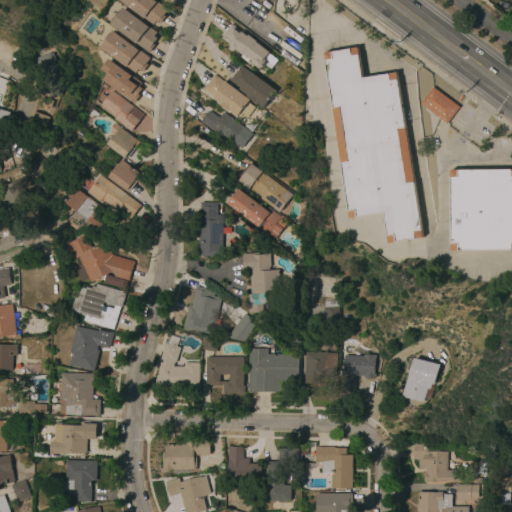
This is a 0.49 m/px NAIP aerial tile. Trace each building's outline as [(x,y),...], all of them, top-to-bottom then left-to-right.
[(156,0),(168,9),(164,15),(166,16),(161,23),(157,20),(154,24),(121,0),(156,0)] [(124,8),(158,33),(156,37),(159,39),(149,52),(112,25),(124,8)] [(247,36),(248,34),(256,41),(256,42),(269,52),(264,58),(265,60),(265,64),(262,67),(258,67),(252,63),(252,61),(236,49),(234,50),(231,47),(231,44),(232,43),(222,35),(231,23),(247,36)] [(115,31),(151,59),(140,73),(138,72),(136,75),(102,48),(115,31)] [(324,53),(357,47),(363,78),(396,72),(424,237),(390,243),(385,213),(351,218),(324,53)] [(53,60),(51,61),(52,64),(58,62),(63,74),(43,82),(33,56),(38,54),(39,57),(50,52),(53,60)] [(108,74),(103,81),(131,101),(144,84),(109,59),(102,69),(108,74)] [(276,90),(264,107),(257,101),(256,103),(247,96),(248,95),(240,89),(241,88),(230,80),(240,65),(250,73),(251,71),(276,90)] [(214,74),(250,100),(248,102),(255,107),(247,118),(240,113),(238,116),(231,110),(230,111),(221,104),(222,103),(214,97),(215,96),(204,88),(214,74)] [(459,107),(447,123),(421,104),(433,87),(459,107)] [(144,114),(131,131),(115,119),(117,116),(102,105),(103,103),(99,99),(101,92),(108,97),(112,90),(144,114)] [(0,109),(9,112),(6,122),(0,122),(0,109)] [(252,133),(241,148),(218,131),(217,134),(200,122),(208,110),(218,118),(223,112),(252,133)] [(32,111),(47,117),(44,126),(28,120),(32,111)] [(141,143),(136,149),(135,148),(128,158),(126,157),(126,158),(107,144),(115,134),(110,131),(116,124),(141,143)] [(139,173),(137,175),(139,177),(138,179),(139,180),(138,182),(136,181),(130,191),(128,190),(127,190),(109,177),(121,160),(139,173)] [(279,212),(260,198),(261,196),(250,188),(249,190),(238,181),(240,179),(238,177),(249,164),(250,165),(251,163),(292,194),(279,212)] [(290,169),(293,165),(293,166),(294,165),(299,169),(298,170),(299,170),(296,174),(290,169)] [(450,170),(511,169),(511,250),(451,251),(450,170)] [(141,205),(132,216),(120,207),(118,211),(102,199),(100,202),(87,192),(100,175),(141,205)] [(27,198),(8,207),(1,191),(8,188),(6,184),(19,179),(27,198)] [(70,195),(68,193),(73,186),(98,206),(95,210),(108,219),(99,230),(64,202),(70,195)] [(265,209),(267,206),(288,222),(274,239),(227,204),(238,189),(265,209)] [(199,256),(198,220),(200,220),(200,202),(216,202),(217,215),(222,215),(222,232),(228,231),(228,245),(222,245),(222,256),(199,256)] [(0,217),(5,216),(9,229),(8,229),(0,231),(0,217)] [(134,261),(128,281),(125,288),(104,282),(106,275),(115,277),(112,271),(91,281),(89,279),(81,282),(76,270),(83,267),(79,257),(76,258),(72,250),(70,251),(66,244),(85,235),(91,248),(106,242),(112,255),(134,261)] [(270,270),(279,269),(281,301),(271,301),(271,304),(261,304),(261,302),(248,303),(248,294),(251,294),(249,272),(243,272),(242,254),(260,252),(260,254),(269,253),(270,270)] [(0,270),(8,269),(11,285),(3,286),(4,298),(0,298),(0,270)] [(84,320),(85,314),(72,311),(75,297),(78,298),(81,287),(86,288),(86,286),(92,288),(92,286),(95,287),(96,284),(126,292),(121,307),(120,307),(114,329),(84,320)] [(214,334),(188,329),(188,330),(183,330),(188,305),(191,306),(195,286),(209,289),(209,291),(214,292),(213,296),(221,297),(214,334)] [(339,328),(324,328),(323,307),(324,301),(336,300),(338,306),(339,328)] [(16,334),(0,336),(0,305),(9,304),(11,304),(12,305),(16,334)] [(246,311),(259,321),(258,323),(244,340),(226,337),(244,313),(246,311)] [(76,326),(97,331),(98,330),(109,332),(109,331),(113,332),(109,348),(98,345),(97,350),(99,350),(94,371),(90,370),(70,365),(72,352),(70,352),(76,326)] [(218,339),(216,351),(202,349),(202,335),(218,339)] [(199,383),(200,383),(200,387),(156,387),(156,379),(157,379),(157,375),(158,375),(158,364),(160,364),(160,361),(161,355),(165,343),(180,347),(176,362),(170,361),(169,364),(169,367),(184,366),(184,362),(199,362),(199,383)] [(0,344),(17,345),(16,354),(19,354),(19,370),(0,370),(0,344)] [(248,391),(248,348),(267,348),(267,354),(299,354),(298,382),(281,382),(280,392),(248,391)] [(305,352),(337,353),(336,373),(320,373),(320,384),(304,383),(305,352)] [(362,355),(362,354),(374,354),(373,373),(375,374),(375,377),(363,377),(363,375),(355,375),(355,392),(341,391),(341,366),(343,366),(344,355),(362,355)] [(223,393),(223,385),(206,385),(206,356),(243,357),(243,386),(245,386),(245,393),(223,393)] [(409,375),(409,376),(414,358),(440,365),(435,384),(434,384),(433,387),(435,388),(433,397),(432,397),(431,400),(425,398),(424,402),(403,397),(409,375)] [(61,374),(93,375),(92,399),(100,399),(100,415),(60,414),(61,374)] [(0,379),(12,379),(12,391),(15,391),(16,402),(7,406),(1,407),(1,408),(0,408),(0,379)] [(28,401),(28,398),(32,398),(32,401),(34,401),(34,403),(43,403),(43,404),(46,404),(46,412),(33,412),(33,414),(18,413),(18,400),(28,401)] [(5,440),(12,440),(12,451),(0,450),(0,419),(6,420),(5,440)] [(96,439),(86,438),(86,453),(63,452),(63,453),(50,453),(50,441),(53,441),(54,424),(80,425),(80,423),(95,423),(96,423),(96,439)] [(170,471),(163,471),(162,452),(165,452),(165,444),(182,444),(182,439),(209,439),(209,454),(208,454),(208,455),(196,455),(196,467),(196,469),(191,469),(191,470),(184,474),(179,472),(178,473),(176,473),(175,474),(173,473),(172,471),(172,470),(170,470),(170,471)] [(446,470),(459,470),(459,482),(447,482),(447,484),(435,484),(435,482),(424,482),(422,482),(422,479),(423,479),(423,475),(422,475),(422,472),(425,472),(425,469),(423,469),(423,470),(417,470),(418,459),(412,459),(412,443),(415,443),(415,444),(427,444),(427,447),(433,447),(433,452),(446,452),(446,470)] [(261,463),(261,482),(242,482),(242,484),(239,484),(239,482),(227,481),(228,460),(227,460),(227,449),(226,449),(226,446),(232,446),(232,447),(243,447),(243,458),(249,458),(249,463),(261,463)] [(352,488),(331,488),(331,473),(322,473),(322,462),(315,462),(315,447),(345,447),(346,455),(352,455),(352,488)] [(298,465),(284,465),(284,484),(291,484),(291,501),(265,500),(265,461),(278,461),(278,448),(298,448),(298,465)] [(0,484),(0,456),(1,456),(9,455),(11,469),(12,469),(14,482),(0,484)] [(96,460),(96,480),(91,480),(91,501),(76,501),(76,496),(64,496),(65,460),(96,460)] [(210,493),(205,495),(206,496),(203,497),(206,510),(198,511),(185,511),(180,493),(169,496),(165,481),(178,478),(180,482),(200,476),(200,477),(206,475),(210,493)] [(11,485),(24,480),(25,482),(31,496),(17,502),(11,487),(11,485)] [(455,486),(476,486),(476,498),(469,498),(469,499),(455,499),(455,486)] [(450,506),(467,506),(467,511),(416,511),(416,503),(417,503),(417,491),(423,491),(423,492),(436,492),(441,492),(441,494),(450,494),(450,506)] [(316,511),(316,493),(352,493),(352,509),(350,509),(349,511),(316,511)] [(510,505),(500,505),(500,494),(510,493),(510,505)] [(10,511),(0,511),(0,495),(3,494),(10,511)]
